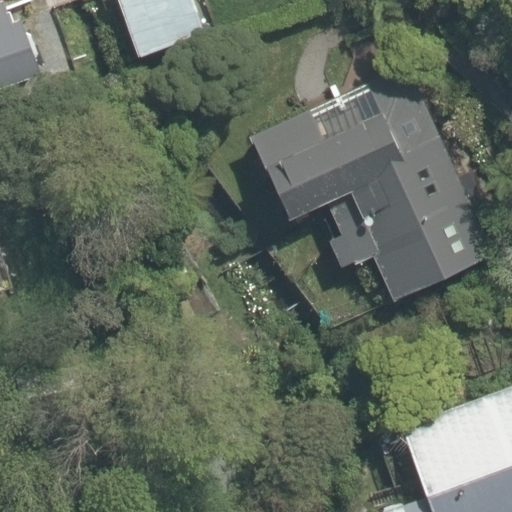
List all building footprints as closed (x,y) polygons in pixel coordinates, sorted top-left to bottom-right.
[(6,0),(0,2),(0,101),(70,77),(51,24),(35,30),(24,0),(6,0)] [(203,0),(127,0),(153,62),(218,35),(203,0)] [(422,65),(313,107),(320,125),(253,150),(287,239),(327,223),(346,272),(360,267),(375,307),(497,260),(422,65)] [(0,228),(0,312),(23,306),(0,228)] [(511,511),(511,385),(408,422),(433,493),(380,511),(379,511),(511,511)]
